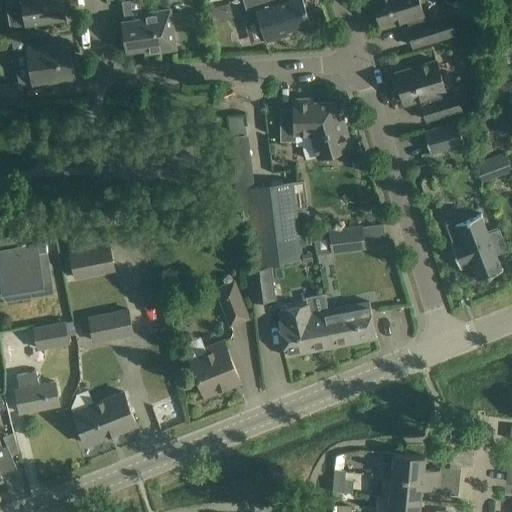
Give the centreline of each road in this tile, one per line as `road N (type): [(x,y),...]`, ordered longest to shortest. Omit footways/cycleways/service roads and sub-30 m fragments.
road 1 (unclassified): [(34,511),(441,350)]
road 2 (residential): [(359,60),(135,78),(102,61),(92,0)]
road 3 (residential): [(441,350),(359,60)]
